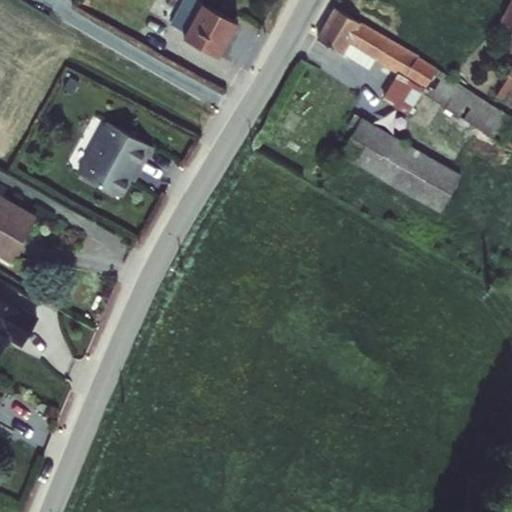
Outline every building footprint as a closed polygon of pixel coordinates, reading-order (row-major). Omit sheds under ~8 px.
[(245,8),(230,0),(196,0),(191,9),(199,14),(195,22),(227,42),(245,8)] [(434,52),(344,3),(324,35),(372,62),(381,47),(409,64),(405,72),(420,79),(434,52)] [(446,59),(434,52),(420,79),(405,72),(394,96),(419,109),(446,59)] [(118,113),(89,165),(131,189),(147,160),(155,164),(167,141),(118,113)] [(372,116),(353,148),(450,200),(467,168),(372,116)] [(0,187),(0,241),(28,257),(51,218),(0,187)] [(0,286),(0,348),(9,354),(29,319),(46,329),(54,317),(0,286)]
